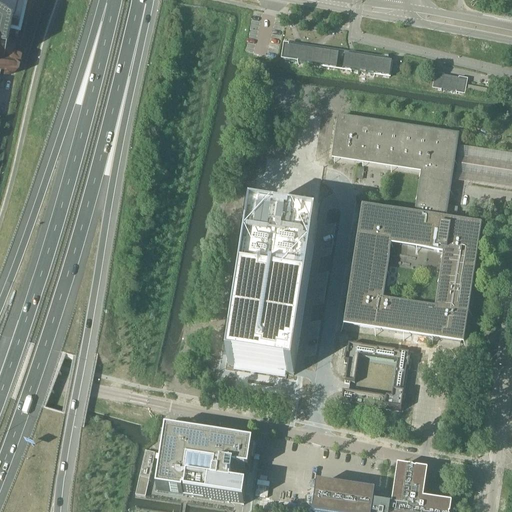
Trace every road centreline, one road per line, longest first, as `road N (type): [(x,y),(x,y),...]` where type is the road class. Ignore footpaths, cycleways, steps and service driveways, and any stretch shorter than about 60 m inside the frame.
road 1 (unclassified): [(487,511),(492,476),(466,467),(0,362)]
road 2 (motorway): [(54,511),(138,2)]
road 3 (motorway): [(0,469),(79,232),(138,2)]
road 4 (motorway): [(114,1),(0,397)]
road 5 (motorway): [(114,1),(0,305)]
